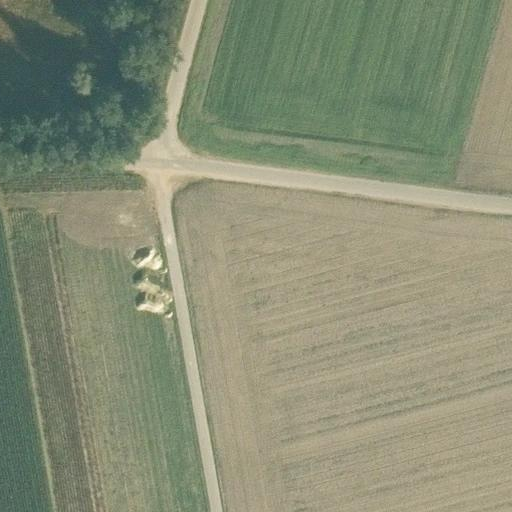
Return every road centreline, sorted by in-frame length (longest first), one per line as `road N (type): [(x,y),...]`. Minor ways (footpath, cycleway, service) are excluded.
road 1 (unclassified): [(511,203),(154,163)]
road 2 (track): [(216,511),(154,163)]
road 3 (unclassified): [(197,0),(154,163)]
road 4 (unclassified): [(154,163),(0,166)]
